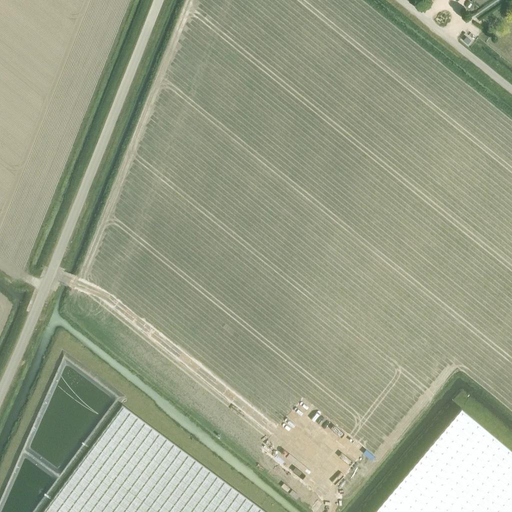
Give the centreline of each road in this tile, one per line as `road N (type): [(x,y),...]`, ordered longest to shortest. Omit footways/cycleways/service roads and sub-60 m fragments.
road 1 (unclassified): [(0,397),(158,0)]
road 2 (unclassified): [(511,90),(399,0)]
